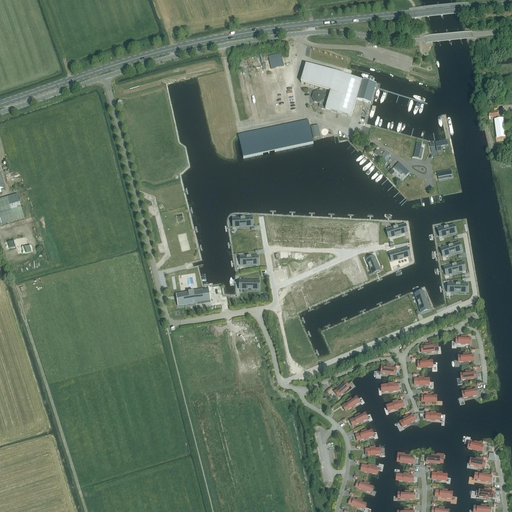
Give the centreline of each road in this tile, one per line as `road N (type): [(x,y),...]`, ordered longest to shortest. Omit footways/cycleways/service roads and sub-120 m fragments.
road 1 (primary): [(0,104),(225,36),(511,3)]
road 2 (unclassified): [(105,76),(313,32),(406,41),(511,29)]
road 3 (unclassified): [(105,76),(168,322)]
